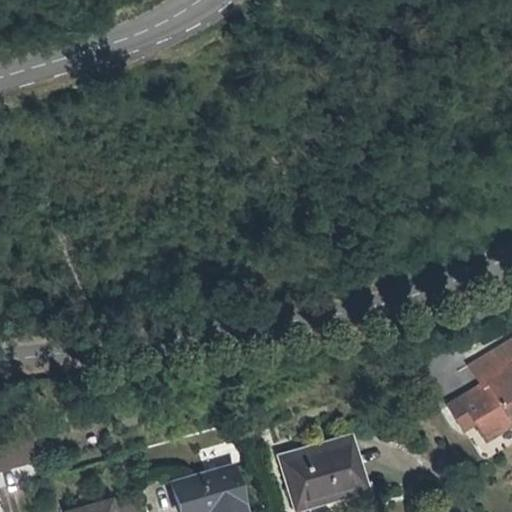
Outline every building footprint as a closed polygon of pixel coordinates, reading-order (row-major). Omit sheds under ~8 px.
[(467,413),(478,433),(511,413),(511,341),(467,367),(478,385),(465,393),(474,409),(467,413)] [(474,409),(465,393),(445,405),(458,427),(471,420),(467,413),(474,409)] [(511,413),(478,433),(482,440),(511,421),(511,413)] [(0,477),(39,470),(34,438),(0,444),(0,477)] [(304,454),(317,500),(368,486),(355,439),(304,454)] [(296,507),(317,500),(304,454),(283,460),(296,507)] [(177,485),(184,511),(240,511),(229,470),(177,485)] [(137,511),(134,497),(116,503),(118,511),(137,511)]
